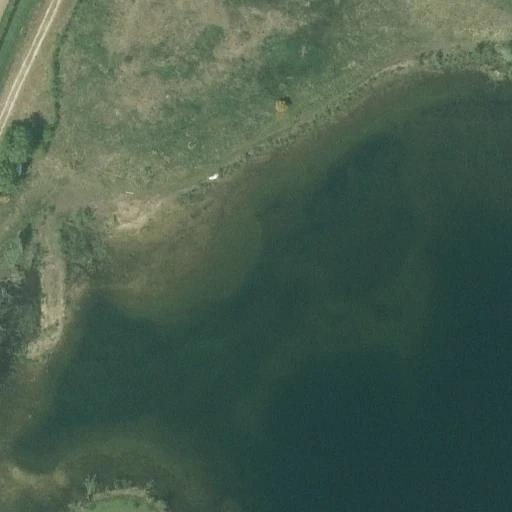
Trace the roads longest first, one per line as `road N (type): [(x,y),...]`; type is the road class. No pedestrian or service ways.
road 1 (track): [(53,322),(33,34)]
road 2 (track): [(0,116),(49,0)]
